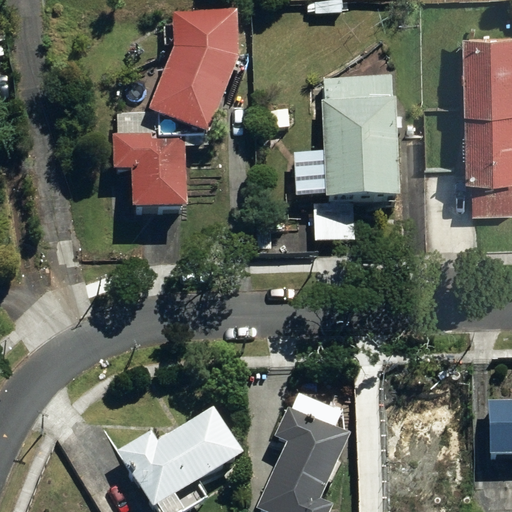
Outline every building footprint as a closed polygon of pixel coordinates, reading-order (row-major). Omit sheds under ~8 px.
[(181,54),(156,116),(163,119),(164,136),(117,138),(119,175),(137,175),(139,215),(196,213),(190,141),(209,140),(209,137),(217,140),(245,64),(242,8),(179,12),(181,54)] [(511,29),(468,32),(475,176),(477,176),(478,213),(511,211),(511,29)] [(396,80),(325,83),(329,156),(299,157),(301,202),(316,202),(318,246),(358,244),(356,206),(407,204),(407,185),(430,184),(428,141),(405,142),(403,102),(397,102),(396,80)] [(292,448),(264,511),(340,511),(328,506),(357,439),(341,432),(347,417),(303,398),(297,412),(292,411),(279,442),(292,448)] [(511,404),(492,406),(494,461),(511,460),(511,404)] [(460,406),(370,409),(372,464),(383,464),(384,491),(428,489),(427,462),(462,461),(460,406)] [(122,456),(156,511),(197,511),(215,501),(205,487),(250,460),(220,411),(161,447),(155,436),(122,456)]
